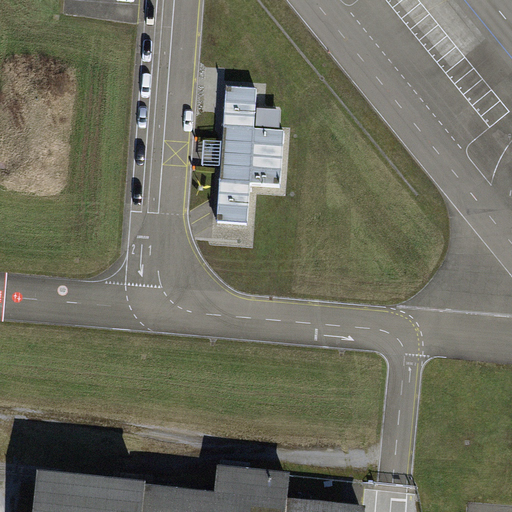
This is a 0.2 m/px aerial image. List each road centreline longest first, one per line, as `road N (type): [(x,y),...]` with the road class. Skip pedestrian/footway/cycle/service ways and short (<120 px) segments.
road 1 (track): [(395,457),(259,453),(0,412)]
road 2 (track): [(259,453),(84,476)]
